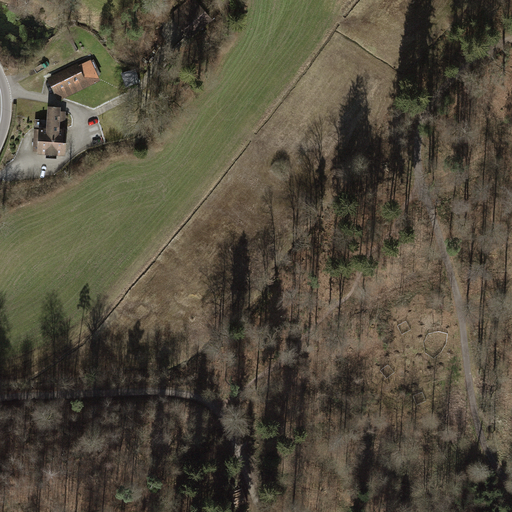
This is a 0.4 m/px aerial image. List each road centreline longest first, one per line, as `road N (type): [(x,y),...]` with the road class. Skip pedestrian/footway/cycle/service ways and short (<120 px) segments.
road 1 (track): [(422,178),(456,293),(484,452),(511,491)]
road 2 (track): [(216,407),(155,392),(0,399)]
road 3 (track): [(511,40),(438,90),(417,153),(422,178)]
